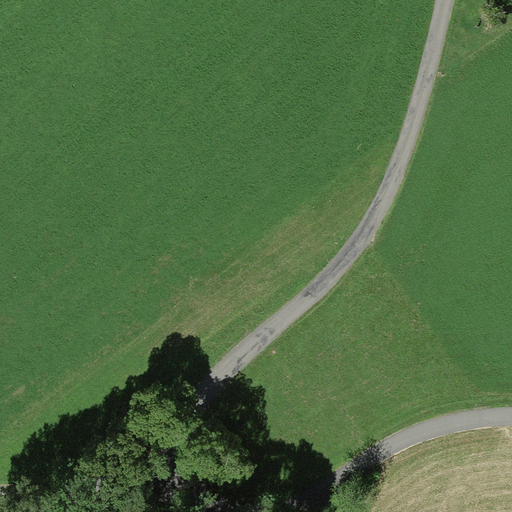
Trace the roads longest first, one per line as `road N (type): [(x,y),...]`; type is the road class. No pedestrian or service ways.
road 1 (unclassified): [(148,487),(189,412),(339,267),(377,213),(404,151),(445,0)]
road 2 (unclassified): [(287,511),(405,438),(511,415)]
road 3 (unclassified): [(0,495),(148,487)]
